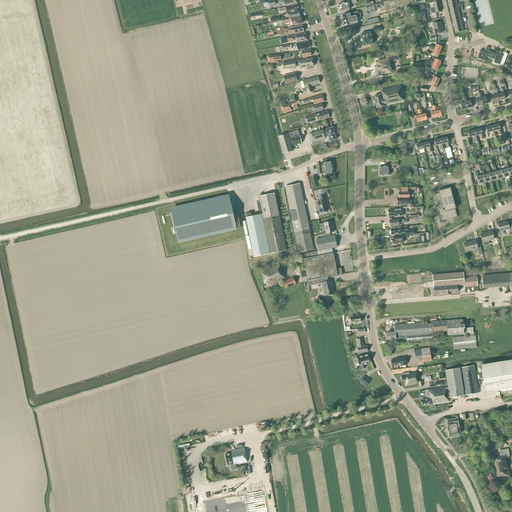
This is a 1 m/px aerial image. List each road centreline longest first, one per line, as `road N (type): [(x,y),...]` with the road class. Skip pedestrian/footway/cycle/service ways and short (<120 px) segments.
road 1 (unclassified): [(0,238),(279,174)]
road 2 (secondary): [(425,425),(375,353),(362,258)]
road 3 (residential): [(343,149),(308,29)]
road 4 (secondary): [(358,145),(327,24)]
road 5 (residential): [(362,258),(429,249),(479,222)]
road 6 (residential): [(454,120),(444,0)]
